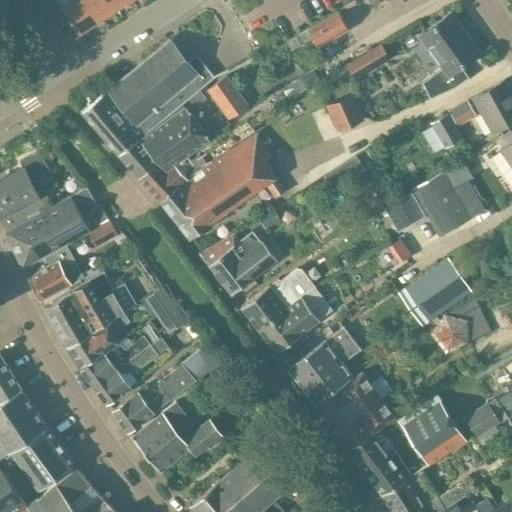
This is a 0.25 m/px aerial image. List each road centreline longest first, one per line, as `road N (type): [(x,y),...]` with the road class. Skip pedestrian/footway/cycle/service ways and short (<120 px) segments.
road 1 (tertiary): [(163,511),(101,440),(0,263)]
road 2 (unknown): [(296,164),(444,104),(511,65)]
road 3 (residential): [(69,66),(175,0)]
